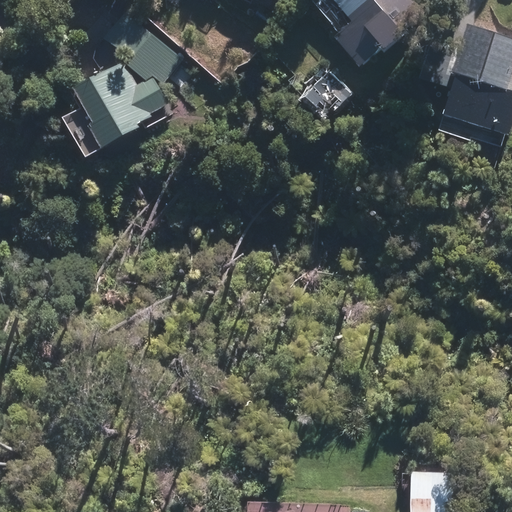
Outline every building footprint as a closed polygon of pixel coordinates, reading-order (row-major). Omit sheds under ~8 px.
[(20,0),(39,19),(44,14),(52,22),(73,0),(20,0)] [(357,69),(376,53),(380,57),(428,16),(414,0),(329,0),(352,25),(333,40),(357,69)] [(162,108),(163,109),(160,61),(141,41),(118,62),(139,84),(119,101),(140,127),(162,108)] [(510,140),(511,133),(511,94),(455,78),(442,120),(510,140)] [(452,511),(453,476),(408,474),(406,511),(452,511)]
